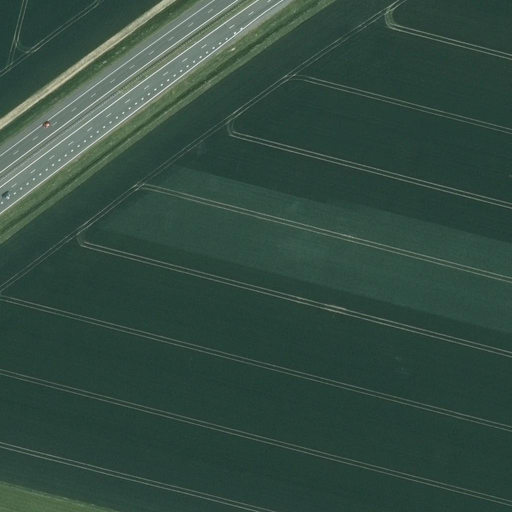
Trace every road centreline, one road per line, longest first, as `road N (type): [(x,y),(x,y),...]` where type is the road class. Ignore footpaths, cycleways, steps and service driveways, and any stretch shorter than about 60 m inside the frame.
road 1 (motorway): [(0,195),(271,0)]
road 2 (motorway): [(226,0),(0,164)]
